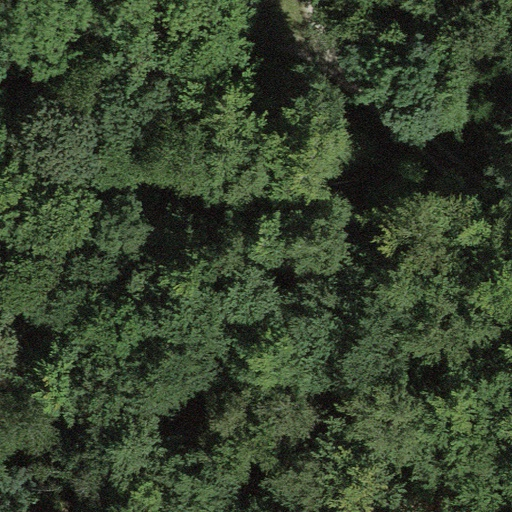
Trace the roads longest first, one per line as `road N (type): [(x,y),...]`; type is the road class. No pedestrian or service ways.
road 1 (track): [(0,419),(58,262),(249,0)]
road 2 (track): [(511,239),(405,163),(263,0)]
